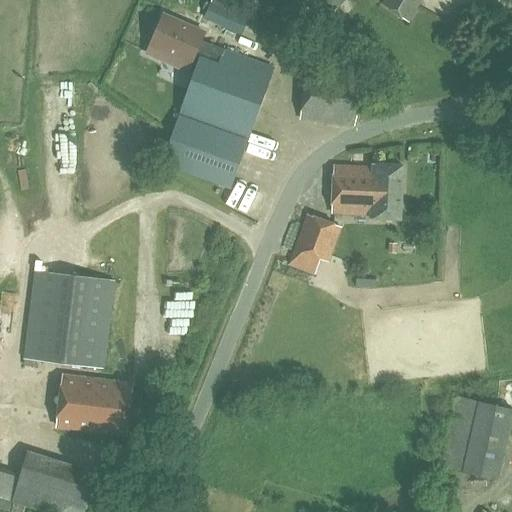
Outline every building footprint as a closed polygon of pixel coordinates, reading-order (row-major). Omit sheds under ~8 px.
[(316,0),(333,13),(344,0),(284,0),(294,8),(301,0),(316,0)] [(410,23),(423,0),(383,0),(381,4),(410,23)] [(249,18),(211,2),(204,18),(242,35),(249,18)] [(230,190),(274,67),(200,41),(203,34),(162,16),(146,52),(187,70),(187,71),(194,75),(161,165),(230,190)] [(81,80),(82,62),(62,61),(61,79),(81,80)] [(358,118),(367,83),(366,83),(367,77),(307,69),(300,118),(354,125),(356,117),(358,118)] [(251,162),(276,167),(279,155),(254,149),(251,162)] [(401,218),(402,166),(373,165),(373,167),(335,166),(333,213),(371,214),(371,217),(401,218)] [(306,214),(288,264),(313,275),(315,275),(321,259),(329,262),(342,228),(306,214)] [(34,270),(23,359),(105,369),(116,280),(34,270)] [(367,293),(387,293),(387,281),(367,281),(367,293)] [(74,430),(80,377),(63,375),(56,427),(74,430)] [(91,432),(98,379),(80,377),(74,430),(91,432)] [(109,434),(115,381),(98,379),(91,432),(109,434)] [(115,381),(109,434),(125,437),(132,383),(115,381)] [(499,480),(511,423),(511,408),(478,401),(456,396),(440,467),(463,472),(499,480)] [(43,511),(84,511),(97,471),(27,451),(20,474),(2,467),(0,474),(0,508),(10,511),(13,503),(14,503),(11,511),(24,511),(26,507),(43,511)]
